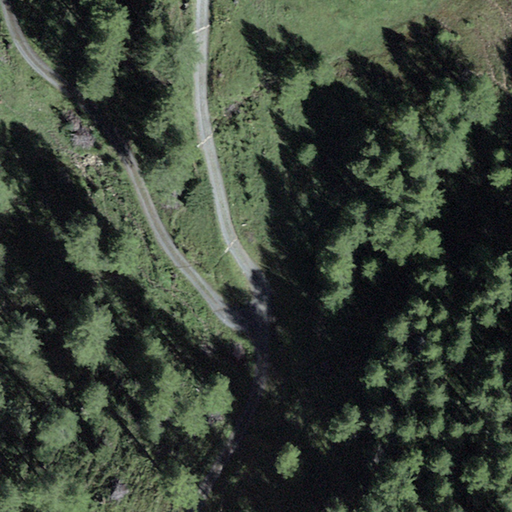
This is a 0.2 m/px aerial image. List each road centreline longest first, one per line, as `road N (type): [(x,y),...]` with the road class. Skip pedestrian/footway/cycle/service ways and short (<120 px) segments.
road 1 (track): [(35,0),(50,35),(151,182),(230,281),(256,289)]
road 2 (track): [(256,289),(272,257),(204,149),(193,0)]
road 3 (track): [(264,511),(268,333),(256,289)]
